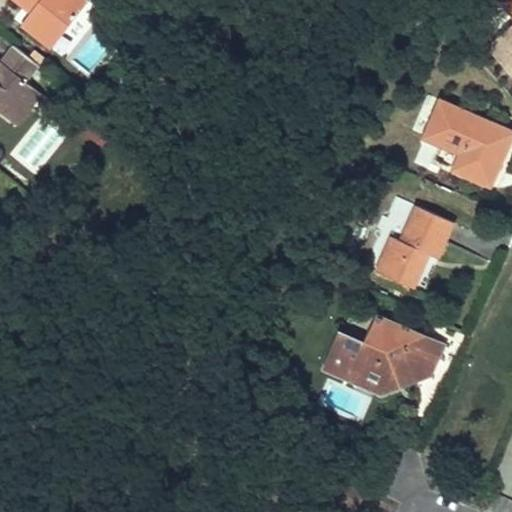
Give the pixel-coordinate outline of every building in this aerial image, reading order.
[(22,25),(37,37),(48,24),(61,34),(74,17),(71,14),(82,0),(21,0),(34,9),(22,25)] [(82,0),(71,14),(74,17),(88,1),(86,0),(82,0)] [(511,63),(511,0),(508,0),(507,1),(511,6),(511,30),(495,45),(511,63)] [(37,37),(51,48),(61,34),(48,24),(37,37)] [(2,60),(25,79),(38,62),(15,44),(2,60)] [(0,110),(9,117),(33,86),(25,79),(2,60),(0,59),(0,110)] [(33,86),(9,117),(16,123),(41,92),(33,86)] [(462,155),(456,170),(492,186),(511,142),(511,132),(443,101),(427,138),(445,146),(462,155)] [(395,239),(379,273),(416,289),(431,254),(440,258),(456,223),(419,207),(403,242),(395,239)] [(379,317),(372,330),(388,337),(394,323),(379,317)] [(326,368),(357,382),(360,375),(387,386),(390,377),(402,373),(406,383),(432,374),(422,349),(427,338),(394,323),(388,337),(372,330),(366,344),(342,332),(326,368)] [(422,349),(432,374),(444,346),(427,338),(422,349)] [(360,375),(357,382),(381,392),(406,383),(402,373),(390,377),(387,386),(360,375)] [(357,509),(366,492),(349,485),(341,502),(357,509)]
